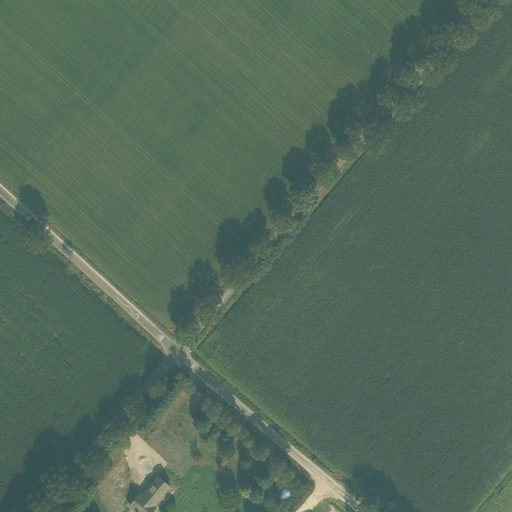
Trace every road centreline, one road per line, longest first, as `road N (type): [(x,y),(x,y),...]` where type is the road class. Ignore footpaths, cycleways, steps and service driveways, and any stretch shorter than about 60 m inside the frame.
road 1 (unclassified): [(179,352),(484,0)]
road 2 (unclassified): [(364,511),(179,352)]
road 3 (unclassified): [(179,352),(0,189)]
road 4 (unclassified): [(45,511),(179,352)]
